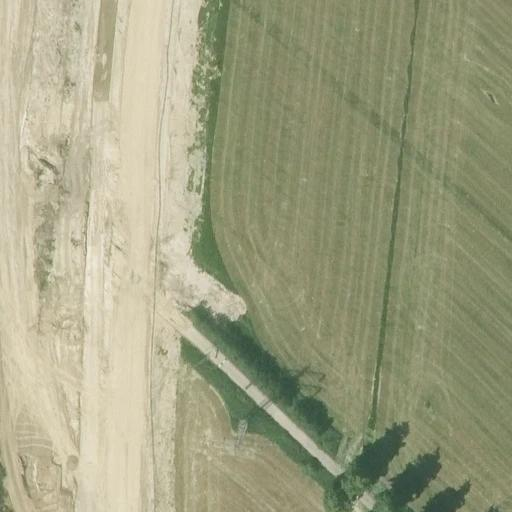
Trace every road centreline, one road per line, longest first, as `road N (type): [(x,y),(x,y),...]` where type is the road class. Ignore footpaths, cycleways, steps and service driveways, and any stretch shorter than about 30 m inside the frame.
road 1 (unclassified): [(376,511),(168,315),(128,306)]
road 2 (tertiary): [(128,306),(149,0)]
road 3 (tertiary): [(124,511),(128,306)]
